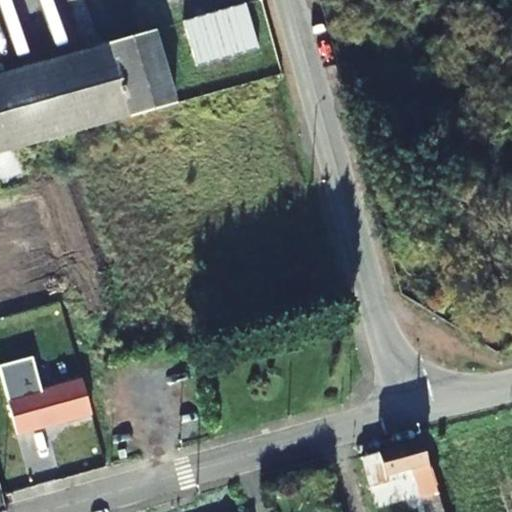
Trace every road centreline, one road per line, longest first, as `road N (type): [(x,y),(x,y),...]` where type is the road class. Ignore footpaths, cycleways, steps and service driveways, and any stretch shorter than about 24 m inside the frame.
road 1 (residential): [(289,0),(398,414)]
road 2 (tertiary): [(41,511),(398,414)]
